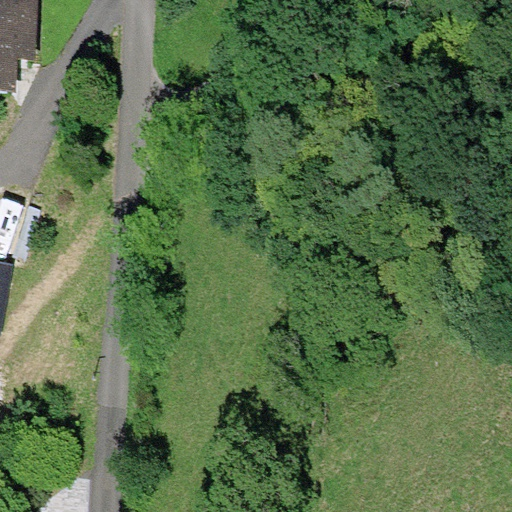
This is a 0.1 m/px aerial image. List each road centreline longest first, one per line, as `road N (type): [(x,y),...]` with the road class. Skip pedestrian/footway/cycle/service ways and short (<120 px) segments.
road 1 (residential): [(128,0),(98,511)]
road 2 (track): [(120,130),(193,107),(269,40),(300,0)]
